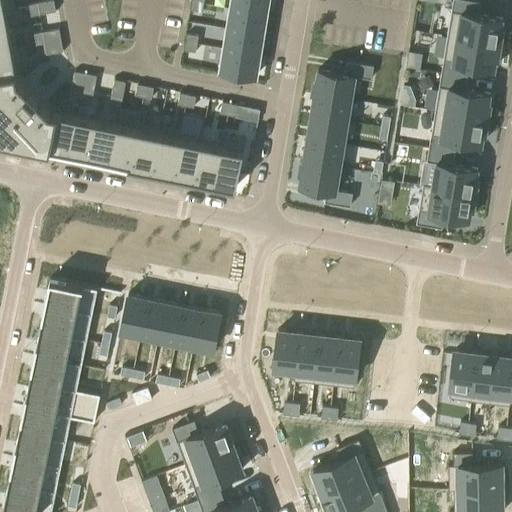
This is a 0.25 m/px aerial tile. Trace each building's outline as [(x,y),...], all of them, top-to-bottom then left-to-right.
[(13,0),(0,0),(0,9),(15,7),(13,0)] [(55,11),(53,0),(50,0),(45,1),(47,12),(55,11)] [(230,0),(230,7),(266,13),(268,0),(230,0)] [(473,0),(452,0),(447,34),(500,43),(503,28),(500,27),(502,18),(477,14),(479,1),(473,0)] [(47,12),(45,1),(37,3),(39,14),(47,12)] [(192,1),(190,9),(202,11),(203,3),(192,1)] [(39,14),(37,3),(29,4),(31,15),(39,14)] [(15,7),(0,9),(0,30),(9,29),(5,9),(15,7)] [(230,7),(226,27),(263,33),(266,13),(230,7)] [(226,27),(223,48),(259,54),(263,33),(226,27)] [(60,40),(58,28),(50,30),(52,41),(60,40)] [(9,29),(0,30),(0,51),(13,49),(9,29)] [(52,41),(50,30),(42,31),(44,43),(52,41)] [(44,43),(42,31),(34,33),(36,44),(44,43)] [(186,33),(185,41),(196,43),(198,35),(186,33)] [(447,34),(441,72),(466,76),(468,63),(494,68),(495,58),(498,59),(500,43),(447,34)] [(62,51),(60,40),(52,41),(54,52),(62,51)] [(54,52),(52,41),(44,43),(46,54),(54,52)] [(185,41),(184,50),(189,50),(195,51),(196,43),(185,41)] [(46,54),(44,43),(36,44),(38,55),(46,54)] [(223,48),(220,69),(256,75),(259,54),(223,48)] [(13,49),(0,51),(0,71),(16,69),(13,49)] [(313,79),(311,92),(314,92),(351,98),(354,75),(371,78),(373,64),(347,60),(345,73),(318,69),(316,79),(313,79)] [(16,69),(0,71),(0,137),(25,143),(27,135),(35,137),(33,144),(49,147),(57,109),(18,75),(16,69)] [(83,82),(85,73),(74,71),(72,79),(83,82)] [(441,72),(435,110),(488,118),(490,103),(488,102),(489,93),(464,89),(466,76),(441,72)] [(94,84),(96,75),(85,73),(83,82),(94,84)] [(82,90),(83,82),(72,79),(70,88),(82,90)] [(123,90),(125,81),(114,79),(112,87),(123,90)] [(93,92),(94,84),(83,82),(82,90),(93,92)] [(137,84),(135,95),(143,97),(145,85),(137,84)] [(145,85),(143,97),(151,98),(153,87),(145,85)] [(122,98),(123,90),(112,87),(110,96),(122,98)] [(80,98),(82,90),(70,88),(69,96),(80,98)] [(91,100),(93,92),(82,90),(80,98),(91,100)] [(179,92),(177,104),(185,105),(187,94),(179,92)] [(314,92),(310,115),(347,121),(351,98),(314,92)] [(187,94),(185,105),(193,107),(195,96),(187,94)] [(120,106),(122,98),(110,96),(109,104),(120,106)] [(221,101),(219,112),(227,114),(228,108),(229,103),(221,101)] [(228,108),(227,114),(235,116),(237,109),(237,104),(229,103),(228,108)] [(57,109),(49,147),(50,148),(50,146),(69,150),(76,114),(58,110),(57,109)] [(435,110),(428,147),(454,151),(456,138),(481,143),(483,134),(485,134),(488,118),(435,110)] [(76,114),(69,150),(89,154),(96,118),(76,114)] [(310,115),(306,137),(343,143),(347,121),(310,115)] [(382,115),(380,126),(388,128),(390,116),(382,115)] [(96,118),(89,154),(109,158),(116,122),(96,118)] [(116,122),(109,158),(128,162),(128,164),(137,121),(136,126),(116,122)] [(137,121),(128,164),(150,169),(158,126),(137,121)] [(158,126),(150,169),(171,173),(180,130),(179,130),(178,135),(159,131),(160,126),(158,126)] [(380,126),(378,138),(386,139),(388,128),(380,126)] [(180,130),(171,173),(192,177),(201,134),(180,130)] [(201,134),(192,177),(213,182),(223,134),(222,134),(220,143),(201,139),(202,135),(201,134)] [(223,134),(213,182),(236,186),(245,139),(223,134)] [(306,137),(303,160),(339,166),(343,143),(306,137)] [(422,184),(422,185),(475,193),(478,178),(476,177),(477,168),(452,164),(454,151),(428,147),(426,160),(436,162),(432,185),(422,184)] [(300,159),(298,172),(300,173),(299,183),(326,188),(324,201),(350,205),(352,191),(336,189),(339,166),(303,160),(300,159)] [(375,160),(373,172),(381,173),(383,161),(375,160)] [(422,185),(416,222),(442,227),(444,213),(469,218),(470,213),(471,209),(473,209),(475,193),(422,185)] [(50,276),(44,303),(91,312),(97,287),(97,285),(50,276)] [(128,292),(120,329),(140,333),(148,296),(128,292)] [(148,296),(140,333),(158,337),(165,300),(148,296)] [(165,300),(158,337),(175,340),(183,303),(165,300)] [(44,303),(39,328),(86,338),(91,312),(44,303)] [(109,303),(106,315),(114,316),(117,305),(109,303)] [(183,303),(175,340),(193,344),(200,307),(183,303)] [(200,307),(193,344),(213,348),(220,311),(200,307)] [(39,328),(34,354),(81,363),(86,338),(39,328)] [(103,329),(101,341),(109,343),(111,331),(103,329)] [(277,343),(273,372),(293,374),(294,374),(293,379),(294,379),(300,331),(298,331),(277,329),(276,343),(277,343)] [(300,331),(294,379),(313,381),(319,333),(318,333),(300,331)] [(319,333),(313,381),(332,384),(338,336),(319,333)] [(338,336),(332,384),(333,384),(354,386),(359,338),(339,336),(338,336)] [(101,341),(99,352),(107,354),(109,343),(101,341)] [(454,349),(449,397),(470,400),(476,351),(454,349)] [(476,351),(470,400),(471,400),(489,402),(495,354),(476,351)] [(34,354),(29,379),(99,394),(100,393),(76,388),(81,363),(34,354)] [(511,355),(495,354),(489,402),(490,402),(508,404),(511,372),(511,355)] [(121,365),(120,373),(131,376),(133,368),(121,365)] [(133,368),(131,376),(143,378),(144,370),(133,368)] [(207,369),(196,373),(199,381),(210,376),(207,369)] [(157,373),(155,381),(167,383),(168,375),(157,373)] [(168,375),(167,383),(178,385),(180,377),(168,375)] [(29,379),(23,405),(94,419),(99,394),(29,379)] [(147,386),(131,392),(136,404),(152,398),(147,386)] [(284,401),(282,413),(290,414),(292,402),(284,401)] [(292,402),(290,414),(298,415),(300,403),(292,402)] [(23,405),(18,430),(65,440),(70,415),(94,420),(94,419),(23,405)] [(322,405),(320,417),(328,418),(330,406),(322,405)] [(330,406),(328,418),(337,419),(338,407),(330,406)] [(194,419),(171,428),(185,463),(233,445),(225,422),(198,432),(194,419)] [(460,421),(458,433),(466,434),(468,422),(460,421)] [(468,422),(466,434),(475,435),(476,423),(468,422)] [(498,425),(496,438),(504,438),(506,426),(498,425)] [(18,430),(13,456),(60,465),(65,440),(18,430)] [(146,441),(142,431),(127,437),(130,446),(146,441)] [(320,475),(316,476),(322,491),(371,473),(358,439),(340,446),(344,457),(317,467),(320,475)] [(233,445),(185,463),(198,499),(220,491),(216,479),(242,469),(233,445)] [(453,464),(448,464),(448,488),(505,487),(505,470),(501,470),(501,463),(472,463),(472,451),(452,451),(453,464)] [(13,456),(8,481),(55,491),(60,465),(13,456)] [(371,473),(322,491),(328,507),(331,505),(333,511),(334,511),(352,505),(354,511),(385,511),(379,495),(371,473)] [(8,481),(2,508),(22,511),(50,511),(55,491),(8,481)] [(72,482),(70,494),(78,495),(80,484),(72,482)] [(505,487),(448,488),(448,489),(453,489),(453,510),(449,510),(448,511),(473,511),(502,511),(502,503),(506,503),(505,487)] [(220,491),(198,499),(203,511),(258,511),(251,493),(225,503),(220,491)] [(70,494),(67,505),(75,507),(78,495),(70,494)]
